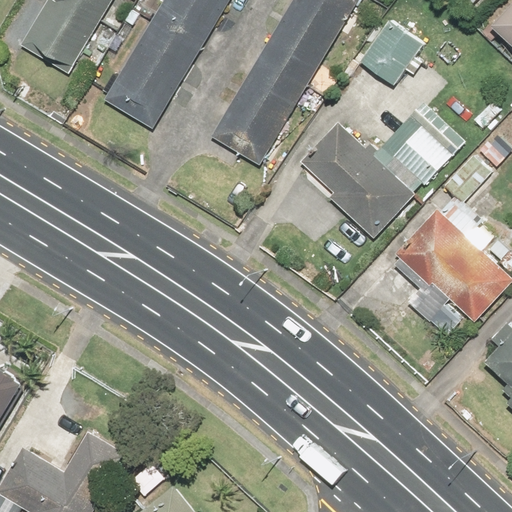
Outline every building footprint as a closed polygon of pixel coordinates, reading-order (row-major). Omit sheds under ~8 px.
[(118,0),(57,0),(32,44),(78,70),(118,0)] [(359,0),(166,0),(111,96),(155,121),(225,0),(290,0),(215,131),(266,161),(359,0)] [(511,7),(503,19),(511,26),(511,7)] [(396,13),(365,58),(401,82),(432,37),(396,13)] [(351,122),(309,162),(382,238),(477,147),(427,95),(374,146),(351,122)] [(416,294),(458,334),(511,278),(511,243),(460,193),(395,260),(423,287),(416,294)] [(511,340),(492,362),(511,380),(511,340)] [(0,446),(39,375),(0,353),(0,446)] [(98,511),(131,453),(90,430),(69,467),(31,446),(0,502),(0,511),(26,511),(29,507),(39,511),(38,511),(98,511)] [(196,511),(175,484),(144,509),(146,511),(196,511)]
